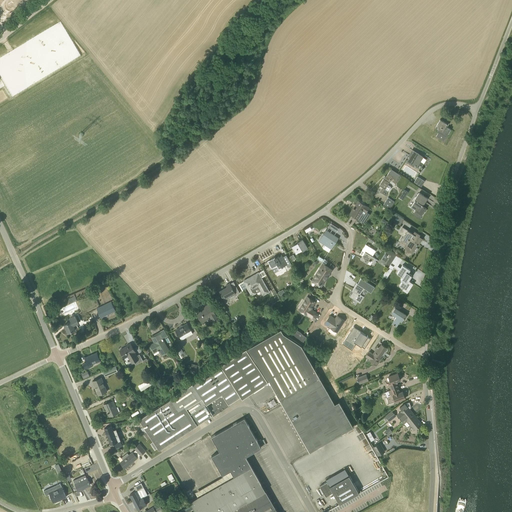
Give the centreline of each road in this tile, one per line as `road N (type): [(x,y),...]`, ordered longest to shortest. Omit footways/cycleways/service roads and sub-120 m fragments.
road 1 (residential): [(58,356),(323,211)]
road 2 (unclassified): [(311,511),(247,409),(111,484)]
road 3 (unclassified): [(425,350),(439,237),(476,110)]
road 4 (residential): [(425,350),(408,350),(337,305),(351,231),(323,211)]
road 5 (residential): [(323,211),(437,105),(476,110)]
road 6 (unclassified): [(432,511),(425,350)]
road 7 (unclassified): [(58,356),(0,224)]
road 8 (residential): [(111,484),(58,356)]
